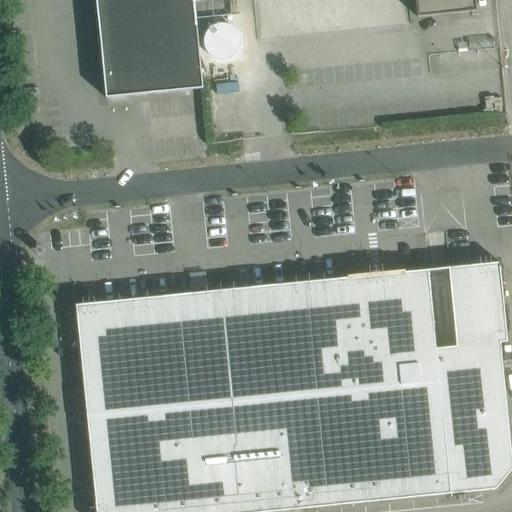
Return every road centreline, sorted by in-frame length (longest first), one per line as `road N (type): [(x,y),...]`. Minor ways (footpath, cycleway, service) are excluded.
road 1 (unclassified): [(0,201),(511,149)]
road 2 (tertiary): [(0,275),(23,511)]
